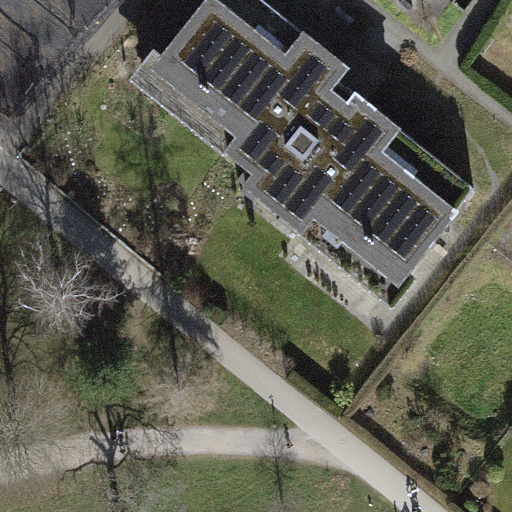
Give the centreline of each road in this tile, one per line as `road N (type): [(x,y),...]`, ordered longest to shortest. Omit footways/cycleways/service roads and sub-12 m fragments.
road 1 (track): [(340,441),(0,165)]
road 2 (track): [(340,441),(141,444),(0,473)]
